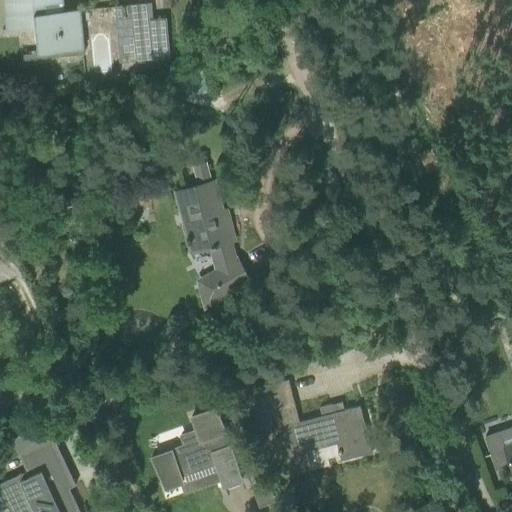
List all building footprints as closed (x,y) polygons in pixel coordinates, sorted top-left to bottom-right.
[(11,0),(13,11),(9,11),(9,18),(12,18),(13,29),(3,30),(3,33),(24,31),(24,28),(35,27),(37,54),(83,50),(79,10),(60,12),(59,4),(62,3),(61,0),(11,0)] [(124,32),(127,60),(127,61),(153,59),(151,31),(153,31),(153,23),(125,25),(125,32),(124,32)] [(186,238),(188,244),(189,243),(192,252),(210,247),(218,270),(214,272),(227,295),(249,282),(237,260),(235,261),(230,242),(233,241),(228,220),(222,222),(220,213),(222,213),(213,182),(210,183),(205,163),(192,167),(197,186),(188,189),(177,192),(186,227),(185,227),(187,237),(186,238)] [(275,417),(290,474),(309,469),(303,444),(334,436),(340,460),(370,452),(370,453),(372,453),(360,406),(344,410),(342,402),(319,408),(321,416),(299,422),(288,380),(247,391),(255,422),(275,417)] [(34,384),(16,392),(21,404),(39,395),(34,384)] [(121,409),(117,396),(99,402),(103,414),(121,409)] [(241,481),(229,446),(228,447),(224,434),(225,434),(218,414),(194,422),(199,436),(184,441),(187,451),(154,463),(165,489),(182,483),(181,478),(216,466),(224,487),(241,481)] [(511,426),(484,437),(494,471),(511,466),(511,469),(511,426)] [(79,511),(57,463),(22,479),(20,475),(0,483),(0,511),(7,508),(9,511),(79,511)]
